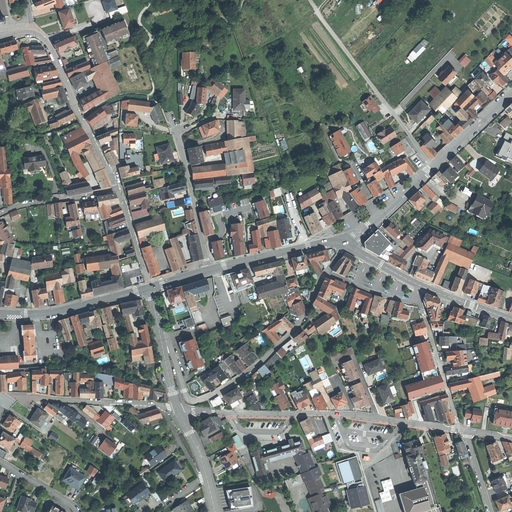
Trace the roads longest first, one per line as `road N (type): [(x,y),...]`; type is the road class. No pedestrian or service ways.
road 1 (residential): [(179,413),(335,412),(457,429)]
road 2 (residential): [(327,270),(287,337),(237,380),(197,401),(186,397),(159,332)]
road 3 (residential): [(0,38),(32,31),(50,47),(118,189)]
road 4 (residential): [(310,0),(434,164)]
road 5 (residential): [(176,405),(3,396)]
road 6 (tertiary): [(149,287),(53,312),(0,313)]
road 7 (residential): [(209,270),(177,136),(183,128)]
road 8 (tertiary): [(346,245),(331,241),(209,270)]
road 9 (residential): [(417,299),(457,429)]
road 10 (residential): [(0,215),(118,189)]
